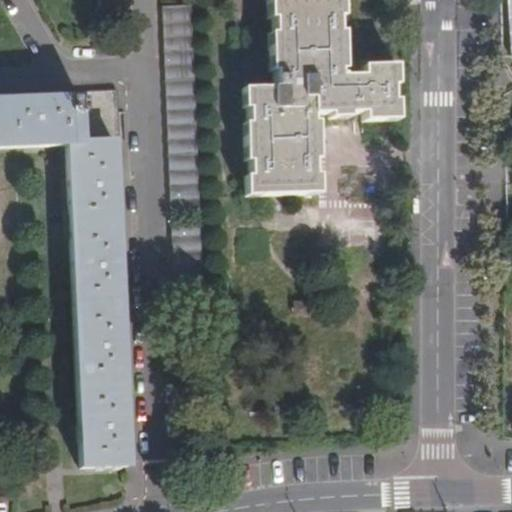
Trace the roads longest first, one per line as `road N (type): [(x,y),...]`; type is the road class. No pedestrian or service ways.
road 1 (tertiary): [(437,492),(438,0)]
road 2 (tertiary): [(223,511),(437,492)]
